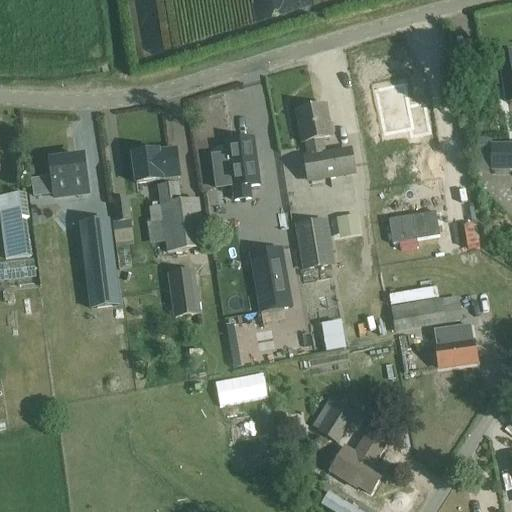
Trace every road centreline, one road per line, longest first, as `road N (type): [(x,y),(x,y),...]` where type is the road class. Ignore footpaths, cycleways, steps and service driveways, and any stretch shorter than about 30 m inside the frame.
road 1 (tertiary): [(0,98),(148,95),(475,0)]
road 2 (unclassified): [(427,511),(511,378)]
